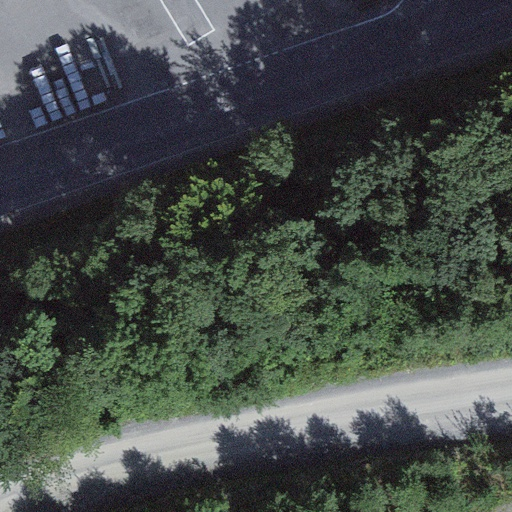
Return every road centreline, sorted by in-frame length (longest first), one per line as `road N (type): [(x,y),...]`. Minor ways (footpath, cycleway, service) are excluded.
road 1 (unclassified): [(0,202),(159,150),(511,12)]
road 2 (unknown): [(219,126),(157,0)]
